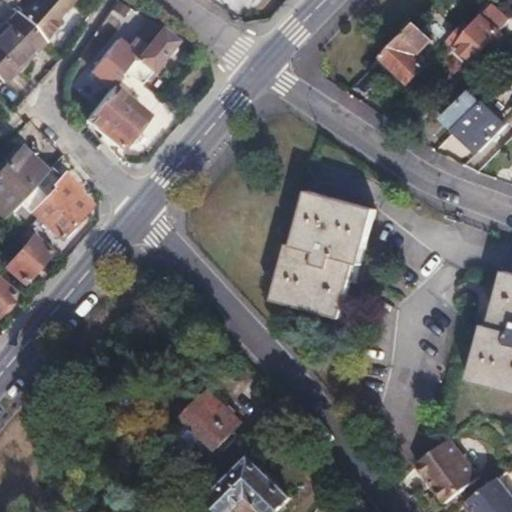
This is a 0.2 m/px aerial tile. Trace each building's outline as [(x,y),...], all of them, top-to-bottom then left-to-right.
[(5,0),(4,1),(17,14),(20,17),(29,9),(36,0),(5,0)] [(74,0),(36,0),(29,9),(20,17),(43,40),(59,24),(55,20),(75,0),(74,0)] [(118,1),(112,9),(123,16),(129,8),(118,1)] [(466,23),(449,42),(474,64),(482,55),(488,53),(496,44),(498,35),(511,21),(495,7),(474,30),(466,23)] [(440,40),(452,30),(435,11),(423,21),(440,40)] [(0,76),(5,82),(44,42),(43,40),(20,17),(17,14),(0,32),(0,76)] [(118,42),(90,75),(110,91),(161,29),(151,21),(127,50),(118,42)] [(415,25),(378,64),(391,77),(398,70),(411,83),(427,66),(417,56),(432,41),(415,25)] [(143,85),(150,77),(153,80),(181,46),(161,30),(127,71),(143,85)] [(112,88),(84,123),(126,157),(156,120),(112,88)] [(444,118),(457,130),(482,105),(468,92),(444,118)] [(482,105),(457,130),(481,153),(506,127),(484,107),(482,105)] [(0,174),(0,216),(4,220),(8,215),(29,191),(44,175),(20,153),(0,174)] [(58,178),(49,170),(44,175),(29,191),(42,203),(31,215),(58,240),(88,207),(73,193),(76,189),(61,175),(58,178)] [(296,247),(291,246),(276,300),(340,318),(341,319),(352,282),(345,279),(349,262),(361,265),(375,210),(312,193),(296,247)] [(29,240),(31,236),(22,227),(12,238),(23,248),(4,269),(21,284),(46,255),(29,240)] [(511,273),(507,272),(491,326),(488,326),(472,381),(511,392),(511,273)] [(0,286),(0,308),(11,296),(0,286)] [(241,420),(211,389),(185,415),(216,447),(241,420)] [(441,444),(415,464),(426,478),(430,476),(437,484),(433,487),(445,502),(480,475),(451,437),(441,444)] [(252,457),(213,497),(227,511),(274,511),(290,496),(252,457)] [(430,476),(426,478),(433,487),(437,484),(430,476)] [(471,500),(480,511),(511,511),(511,493),(500,477),(471,500)] [(480,511),(471,500),(465,504),(471,511),(480,511)]
